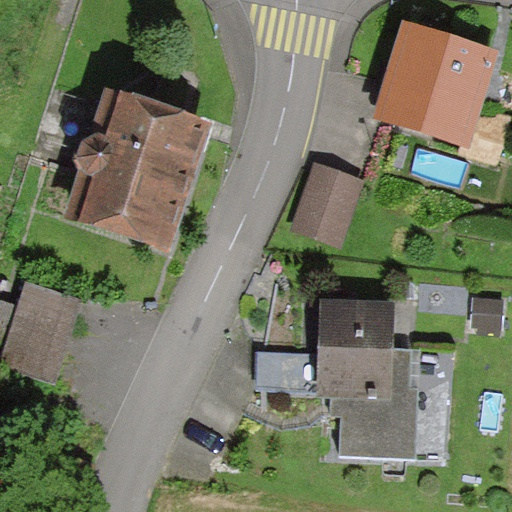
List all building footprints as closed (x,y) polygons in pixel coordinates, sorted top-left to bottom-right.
[(498,52),(404,24),(375,123),(469,150),(498,52)] [(210,128),(108,95),(91,146),(83,150),(77,166),(80,177),(66,219),(170,253),(210,128)] [(366,180),(321,165),(298,232),(343,247),(366,180)] [(77,295),(25,282),(3,370),(56,382),(77,295)] [(415,389),(414,352),(397,352),(399,307),(325,305),(324,357),(260,355),(259,390),(323,392),(323,400),(336,400),(335,423),(343,424),(342,459),(418,461),(420,393),(415,389)]
